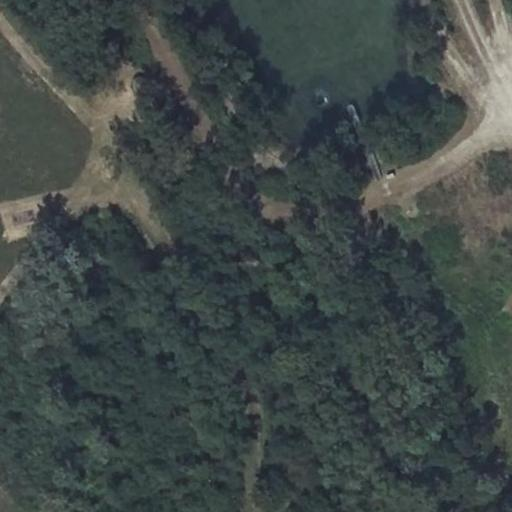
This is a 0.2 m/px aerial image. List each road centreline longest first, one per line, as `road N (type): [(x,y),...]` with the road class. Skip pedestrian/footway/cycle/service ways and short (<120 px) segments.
road 1 (track): [(511,116),(326,216),(236,188),(131,0)]
road 2 (track): [(465,0),(511,114)]
